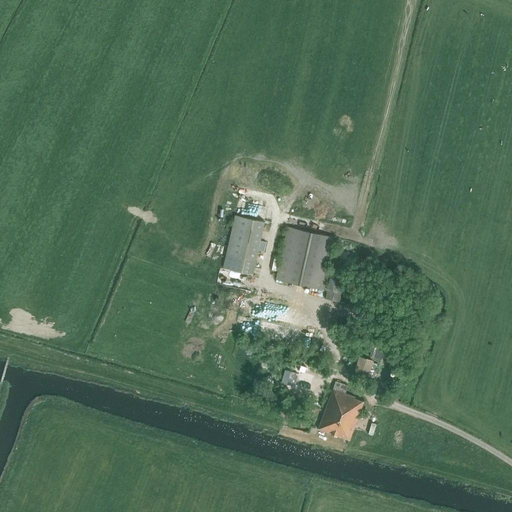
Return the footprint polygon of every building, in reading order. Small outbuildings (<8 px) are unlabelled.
[(265,222),(236,216),(228,254),(225,267),(253,274),(256,261),(265,222)] [(326,299),(340,302),(346,270),(333,268),(331,273),(328,273),(336,237),(288,227),(277,280),(327,291),(326,299)] [(373,346),(370,355),(381,359),(384,349),(373,346)] [(359,355),(353,373),(367,378),(373,360),(359,355)] [(290,371),(285,370),(281,383),(286,385),(290,371)] [(336,381),(333,389),(319,429),(349,440),(363,402),(362,402),(355,399),(355,397),(345,394),(348,386),(336,381)]
